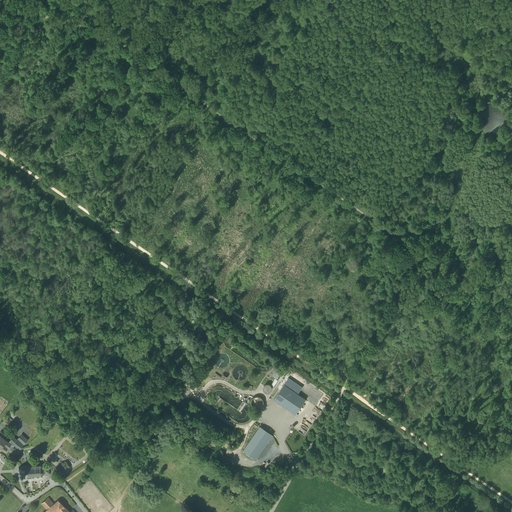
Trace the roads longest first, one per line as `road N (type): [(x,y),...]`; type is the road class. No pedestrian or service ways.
road 1 (track): [(420,250),(120,40),(74,24),(0,23)]
road 2 (track): [(8,406),(105,246)]
road 3 (track): [(343,386),(420,250)]
